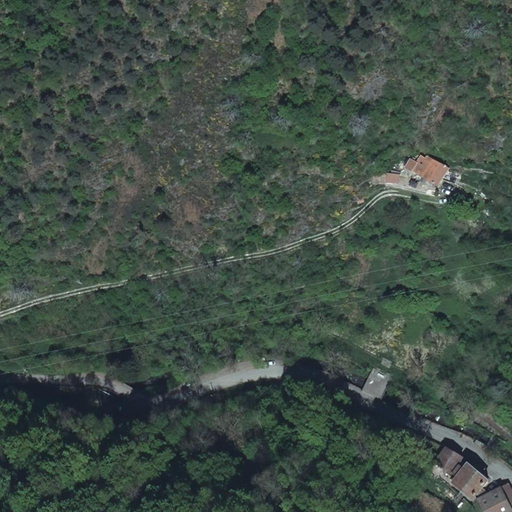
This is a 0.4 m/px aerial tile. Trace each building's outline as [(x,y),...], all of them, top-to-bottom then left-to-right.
[(418,161),(413,168),(437,184),(449,165),(436,156),(433,159),(423,153),(418,161)] [(406,164),(413,168),(418,161),(411,156),(406,164)] [(463,453),(454,441),(440,453),(454,471),(456,469),(458,471),(466,464),(461,454),(463,453)] [(468,465),(466,464),(458,471),(460,474),(455,479),(473,496),(490,478),(470,462),(468,465)] [(511,483),(511,481),(502,487),(507,495),(511,492),(511,483)] [(502,487),(489,494),(481,499),(488,510),(511,497),(511,492),(507,495),(502,487)]
